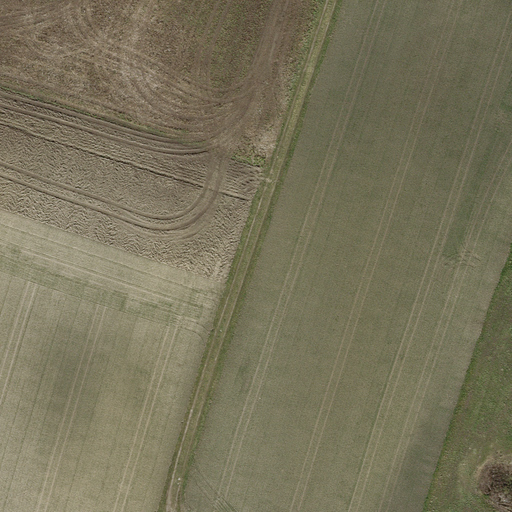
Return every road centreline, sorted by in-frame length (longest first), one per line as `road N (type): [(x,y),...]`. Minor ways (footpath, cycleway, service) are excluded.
road 1 (track): [(347,0),(171,511)]
road 2 (track): [(439,511),(511,383)]
